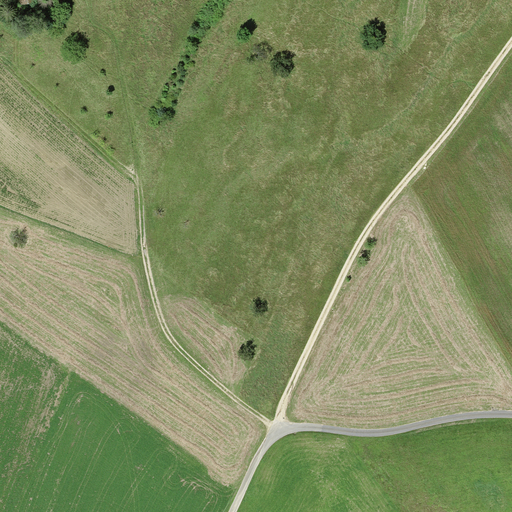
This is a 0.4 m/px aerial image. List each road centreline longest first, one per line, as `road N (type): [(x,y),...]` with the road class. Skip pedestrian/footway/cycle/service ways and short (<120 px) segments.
road 1 (track): [(277,429),(363,232),(511,40)]
road 2 (unclassified): [(232,511),(281,432),(370,435),(511,416)]
road 3 (track): [(113,37),(146,265)]
road 4 (track): [(281,432),(169,341),(146,265)]
